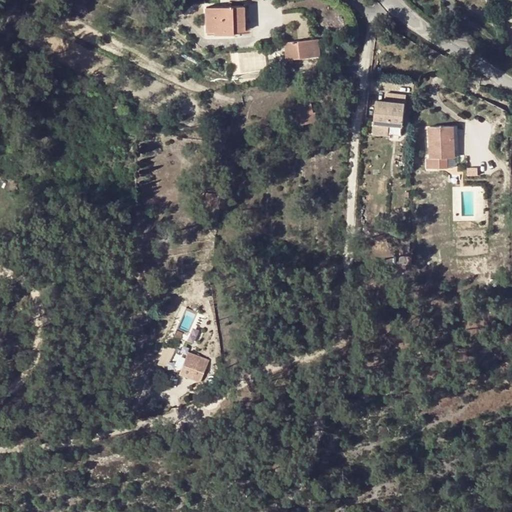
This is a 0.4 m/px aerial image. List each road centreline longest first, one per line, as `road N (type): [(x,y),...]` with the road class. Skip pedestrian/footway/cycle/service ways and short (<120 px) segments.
road 1 (residential): [(374,11),(339,345),(184,414),(65,443),(0,449)]
road 2 (tertiary): [(511,81),(396,0)]
